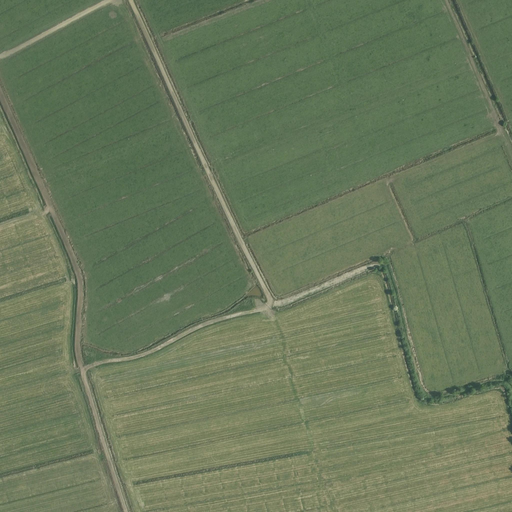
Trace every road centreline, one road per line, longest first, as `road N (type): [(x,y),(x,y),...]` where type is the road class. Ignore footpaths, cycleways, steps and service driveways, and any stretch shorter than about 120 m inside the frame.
road 1 (track): [(0,93),(77,269),(80,365),(126,511)]
road 2 (track): [(269,302),(382,266),(419,390),(437,398),(501,381),(511,401)]
road 3 (track): [(130,0),(269,302)]
road 4 (track): [(81,369),(142,355),(191,329),(266,310),(269,302)]
